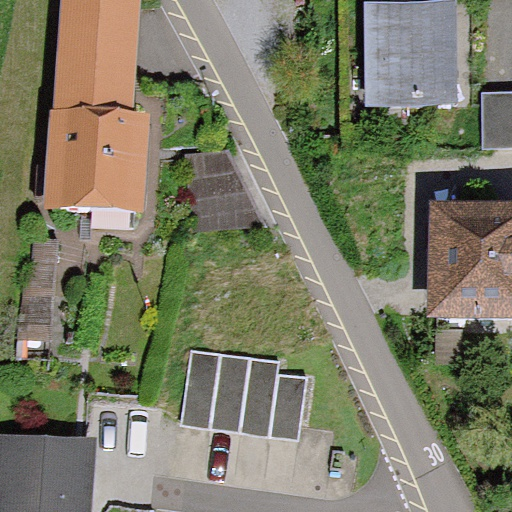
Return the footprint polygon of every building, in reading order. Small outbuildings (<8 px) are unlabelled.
[(62,0),(55,117),(51,117),(45,217),(146,224),(152,124),(134,123),(142,0),(62,0)] [(367,112),(459,111),(458,8),(366,9),(367,112)] [(484,151),(511,150),(511,95),(483,97),(484,151)] [(229,154),(186,157),(192,235),(267,229),(229,154)] [(511,327),(511,210),(432,209),(429,325),(511,327)] [(191,351),(180,430),(301,446),(310,380),(281,376),(282,363),(191,351)] [(0,511),(94,511),(99,445),(0,438),(0,511)]
